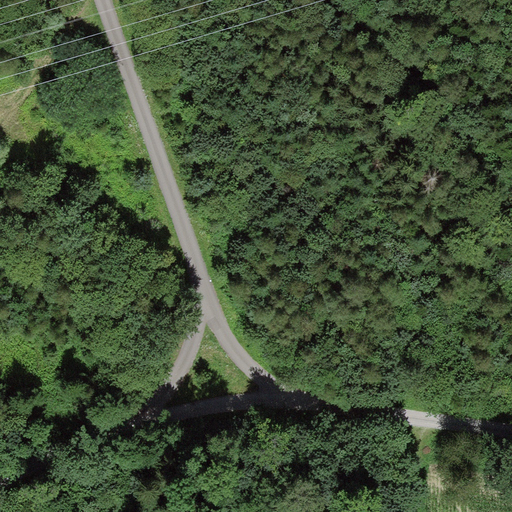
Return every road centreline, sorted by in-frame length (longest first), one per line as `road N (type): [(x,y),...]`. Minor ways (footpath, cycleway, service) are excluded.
road 1 (unclassified): [(0,483),(102,436),(184,411),(286,404),(511,435)]
road 2 (track): [(286,404),(239,358),(203,303),(102,0)]
road 3 (track): [(0,122),(95,0)]
road 4 (track): [(139,425),(188,351),(203,303)]
